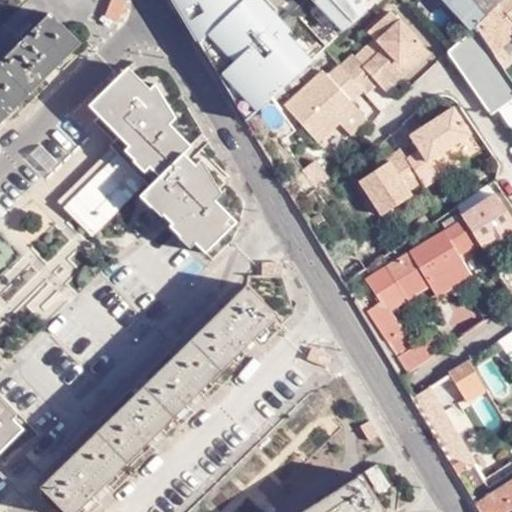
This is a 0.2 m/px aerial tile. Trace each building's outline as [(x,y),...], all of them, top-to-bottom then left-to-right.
[(174,0),(182,13),(212,16),(220,24),(216,26),(215,41),(235,62),(224,73),(258,110),(311,62),(308,59),(294,43),(285,35),(290,30),(279,19),(261,0),(260,0),(313,0),(319,6),(333,21),(343,32),(371,6),(366,2),(364,0),(174,0)] [(267,0),(261,0),(279,19),(287,12),(282,7),(277,10),(267,0)] [(446,0),(459,14),(473,0),(475,0),(488,15),(504,0),(446,0)] [(511,0),(504,0),(488,15),(487,17),(506,37),(509,33),(511,30),(511,0)] [(325,28),(333,21),(319,6),(311,13),(325,28)] [(430,48),(394,9),(373,29),(388,46),(366,66),(355,53),(330,75),(325,69),(287,104),(320,140),(341,121),(335,113),(351,99),(362,88),(366,92),(379,81),(383,85),(399,70),(394,65),(400,60),(408,68),(430,48)] [(0,121),(80,40),(51,12),(0,64),(0,121)] [(247,122),(258,110),(224,73),(235,62),(215,41),(216,26),(220,24),(212,16),(182,13),(247,122)] [(460,39),(473,30),(459,14),(447,25),(460,39)] [(476,27),(495,56),(511,39),(511,36),(509,33),(506,37),(487,17),(476,27)] [(451,47),(494,112),(511,99),(511,81),(495,56),(476,27),(473,30),(460,39),(451,47)] [(301,36),(294,43),(308,59),(320,48),(315,42),(311,46),(301,36)] [(400,60),(394,65),(399,70),(383,85),(386,89),(408,68),(400,60)] [(85,108),(96,119),(98,116),(135,80),(124,68),(85,108)] [(127,145),(122,150),(151,181),(182,149),(186,145),(163,122),(172,115),(151,79),(144,88),(135,80),(98,116),(127,145)] [(351,99),(335,113),(341,121),(356,106),(351,99)] [(473,133),(456,107),(414,134),(422,149),(409,158),(403,148),(388,157),(389,160),(360,179),(384,214),(414,195),(411,190),(425,181),(428,185),(442,176),(432,159),(473,133)] [(106,143),(113,147),(119,154),(122,150),(127,145),(98,116),(96,119),(91,124),(110,140),(106,143)] [(119,154),(113,147),(59,201),(65,207),(119,154)] [(182,149),(151,181),(142,189),(155,202),(195,164),(182,149)] [(119,154),(65,207),(91,233),(144,182),(119,154)] [(183,231),(192,240),(202,251),(232,222),(212,202),(220,196),(199,159),(195,164),(155,202),(163,211),(166,208),(176,219),(173,223),(182,232),(183,231)] [(480,241),(484,249),(511,231),(511,218),(495,194),(462,215),(465,219),(480,241)] [(399,359),(405,356),(394,338),(399,335),(383,309),(406,296),(429,283),(435,295),(470,274),(459,255),(480,241),(465,219),(388,266),(362,281),(377,305),(368,311),(399,359)] [(187,245),(192,240),(183,231),(182,232),(178,236),(187,245)] [(504,309),(511,304),(511,292),(501,275),(488,284),(504,309)] [(76,511),(278,314),(247,283),(41,485),(67,511),(76,511)] [(403,376),(451,345),(442,329),(411,352),(405,356),(399,359),(394,362),(403,376)] [(511,331),(498,341),(511,361),(511,331)] [(485,388),(468,361),(456,369),(449,373),(466,400),(485,388)] [(412,398),(453,466),(469,456),(456,436),(442,411),(426,388),(412,398)] [(1,406),(14,420),(21,414),(7,401),(1,406)] [(0,453),(24,430),(14,420),(1,406),(0,405),(0,453)] [(484,482),(469,456),(453,466),(463,483),(469,492),(480,484),(484,482)] [(511,465),(511,464),(484,482),(480,484),(469,492),(477,506),(480,511),(505,511),(507,511),(511,507),(511,465)] [(382,511),(384,511),(362,475),(302,511),(382,511)]
